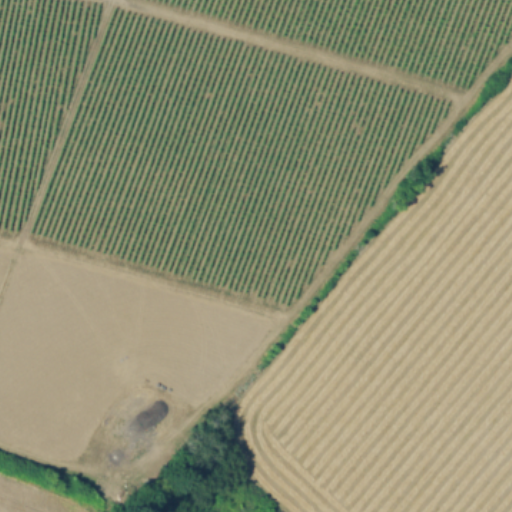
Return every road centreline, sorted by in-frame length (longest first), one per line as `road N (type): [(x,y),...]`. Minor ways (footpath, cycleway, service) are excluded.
road 1 (track): [(511,40),(218,395)]
road 2 (track): [(108,0),(14,251)]
